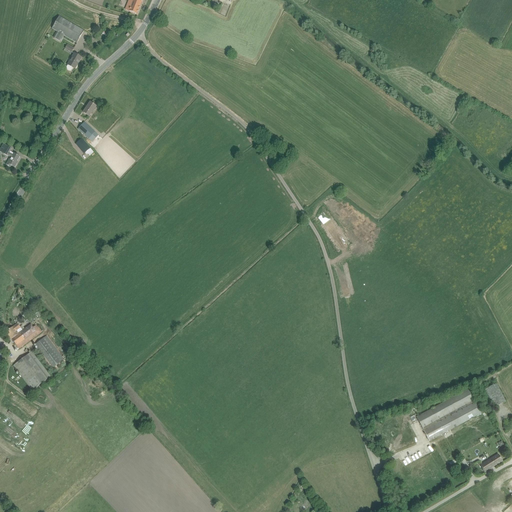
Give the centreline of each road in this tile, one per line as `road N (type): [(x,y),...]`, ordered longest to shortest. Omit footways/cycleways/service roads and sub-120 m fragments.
road 1 (unclassified): [(386,511),(351,396),(318,236),(249,130),(151,52),(139,31)]
road 2 (tertiary): [(0,229),(82,90),(139,31)]
